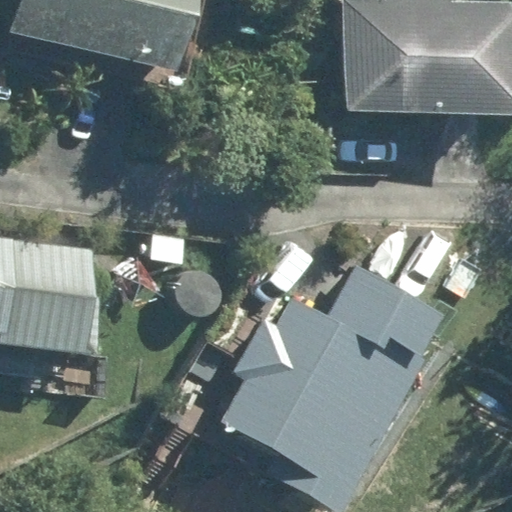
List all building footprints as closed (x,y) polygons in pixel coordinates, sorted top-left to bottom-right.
[(8,0),(2,30),(167,68),(183,0),(8,0)] [(346,0),(342,108),(511,114),(511,61),(504,61),(506,3),(443,1),(442,0),(380,0),(381,3),(346,0)] [(148,235),(146,260),(175,263),(177,237),(148,235)] [(82,296),(88,250),(0,240),(0,344),(88,354),(94,296),(82,296)] [(217,423),(274,455),(262,474),(330,511),(334,511),(420,364),(412,360),(438,316),(351,265),(321,315),(288,297),(271,326),(260,320),(230,373),(242,379),(217,423)]
